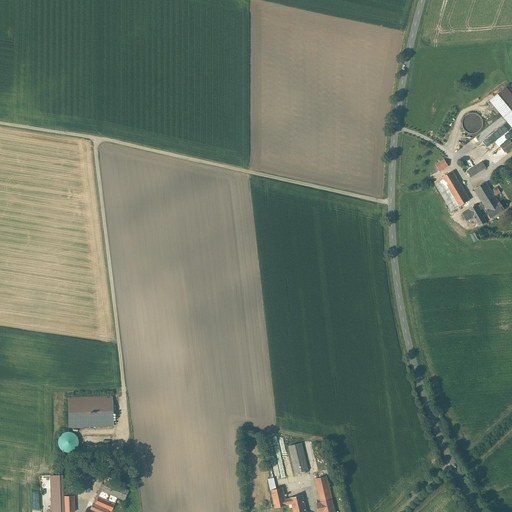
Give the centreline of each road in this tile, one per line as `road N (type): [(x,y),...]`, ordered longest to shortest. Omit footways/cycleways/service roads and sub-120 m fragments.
road 1 (tertiary): [(422,0),(395,126),(394,261),(414,365),(452,464)]
road 2 (track): [(96,136),(130,422),(82,511)]
road 3 (track): [(96,136),(391,200)]
